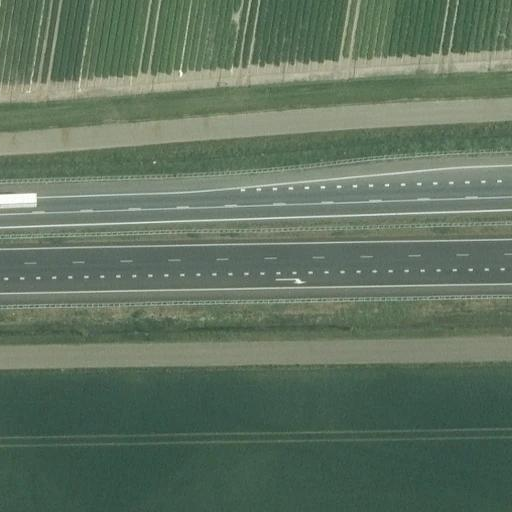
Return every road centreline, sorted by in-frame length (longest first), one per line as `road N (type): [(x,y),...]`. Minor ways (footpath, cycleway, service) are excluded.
road 1 (unclassified): [(0,150),(511,113)]
road 2 (motorway): [(511,197),(0,215)]
road 3 (unclassified): [(511,353),(0,361)]
road 4 (motorway): [(0,263),(511,255)]
